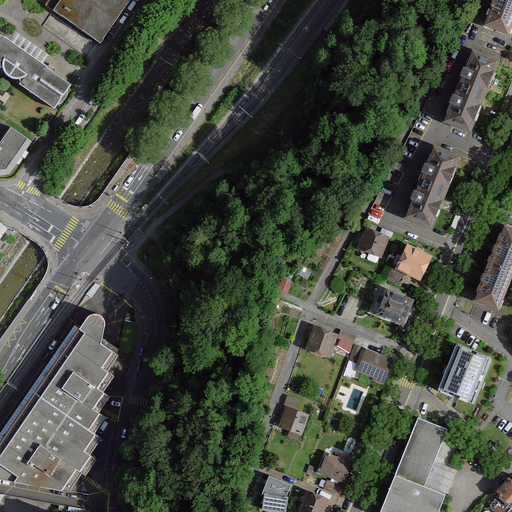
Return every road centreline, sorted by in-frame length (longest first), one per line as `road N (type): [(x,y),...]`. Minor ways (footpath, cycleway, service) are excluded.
road 1 (residential): [(472,0),(308,307)]
road 2 (tertiary): [(89,247),(267,0)]
road 3 (residential): [(123,511),(154,310),(143,285),(89,247)]
road 4 (residential): [(155,0),(14,202)]
road 5 (residential): [(308,307),(239,511)]
road 6 (tertiary): [(441,300),(511,117)]
road 7 (tertiary): [(0,376),(89,247)]
road 8 (tertiary): [(355,511),(408,381)]
road 9 (residential): [(408,381),(511,468)]
road 10 (residential): [(308,307),(420,355)]
